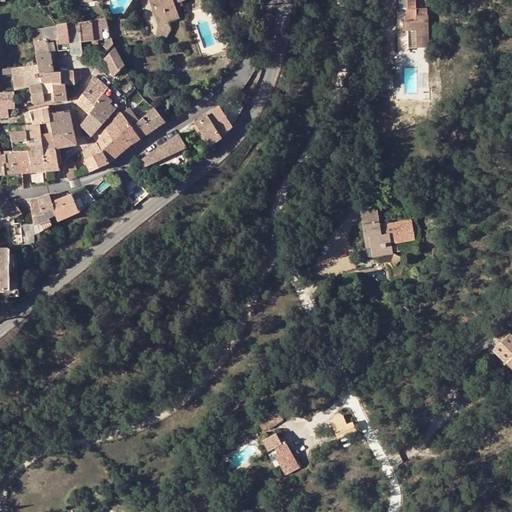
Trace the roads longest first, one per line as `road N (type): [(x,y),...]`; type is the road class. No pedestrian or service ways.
road 1 (unclassified): [(338,0),(346,54),(333,105),(278,202),(273,268),(220,362),(177,405),(131,428),(55,445),(18,467),(0,493)]
road 2 (tertiary): [(0,334),(244,125),(271,76),(284,0)]
